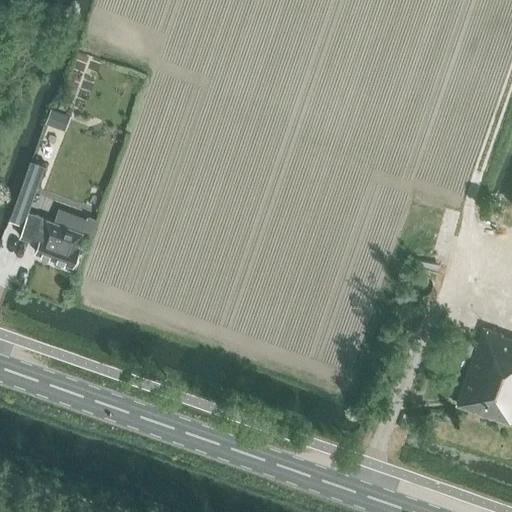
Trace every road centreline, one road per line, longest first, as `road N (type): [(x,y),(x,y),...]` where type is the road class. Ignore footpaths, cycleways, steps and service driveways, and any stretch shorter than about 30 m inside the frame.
road 1 (primary): [(423,511),(0,362)]
road 2 (track): [(511,76),(469,199),(463,244)]
